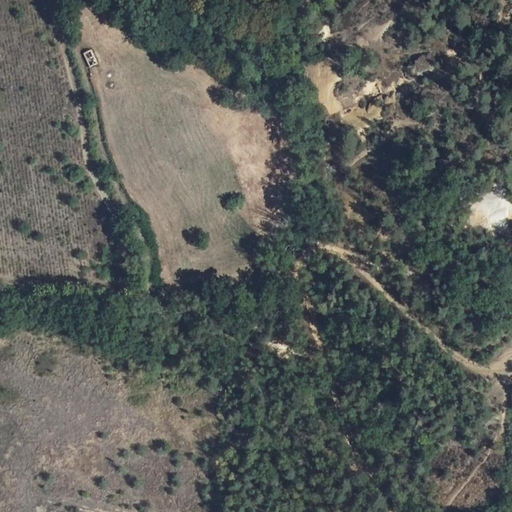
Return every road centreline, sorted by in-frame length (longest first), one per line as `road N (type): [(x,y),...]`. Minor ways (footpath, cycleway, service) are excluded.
road 1 (track): [(397,511),(341,418),(294,271),(299,257),(314,248),(343,249),(470,364),(495,372),(511,365)]
road 2 (track): [(0,301),(147,299),(147,247),(106,156),(58,0)]
road 3 (track): [(294,271),(147,299)]
